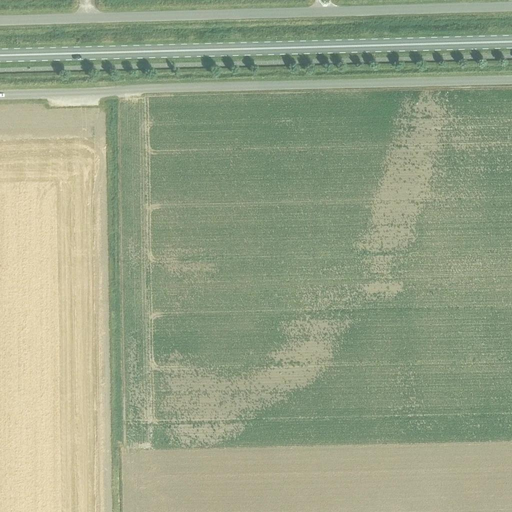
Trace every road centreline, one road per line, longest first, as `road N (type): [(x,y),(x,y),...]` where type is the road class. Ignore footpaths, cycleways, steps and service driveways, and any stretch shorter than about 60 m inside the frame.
road 1 (unclassified): [(0,95),(511,79)]
road 2 (unclassified): [(0,21),(511,6)]
road 3 (primary): [(0,55),(511,41)]
